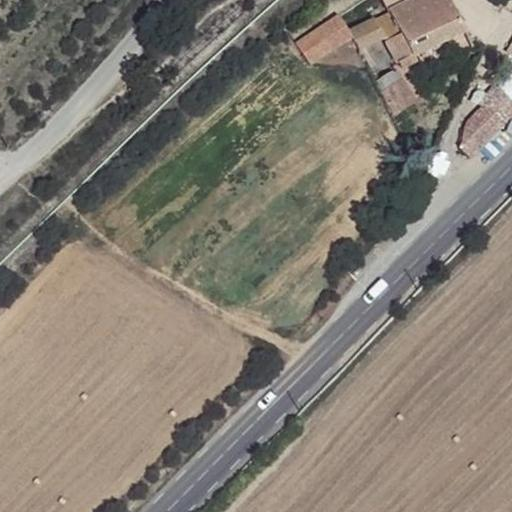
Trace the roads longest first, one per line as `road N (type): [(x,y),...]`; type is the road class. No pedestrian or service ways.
road 1 (primary): [(511,170),(175,511)]
road 2 (unclassified): [(2,173),(172,0)]
